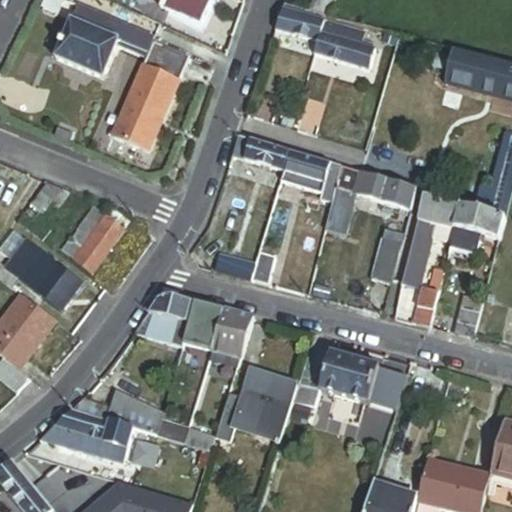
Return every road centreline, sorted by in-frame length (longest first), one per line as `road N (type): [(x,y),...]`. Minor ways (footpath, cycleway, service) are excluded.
road 1 (residential): [(158,277),(511,369)]
road 2 (residential): [(158,277),(24,433),(0,450)]
road 3 (residential): [(265,0),(190,219)]
road 4 (residential): [(0,138),(190,219)]
